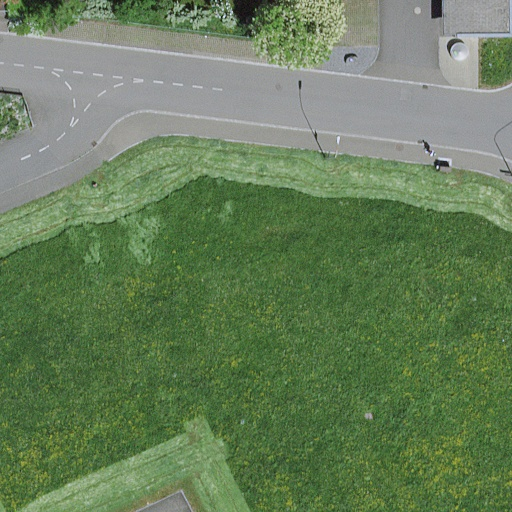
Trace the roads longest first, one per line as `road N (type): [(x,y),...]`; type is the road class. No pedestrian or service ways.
road 1 (residential): [(511,119),(91,75)]
road 2 (residential): [(0,171),(66,134),(87,103),(91,75)]
